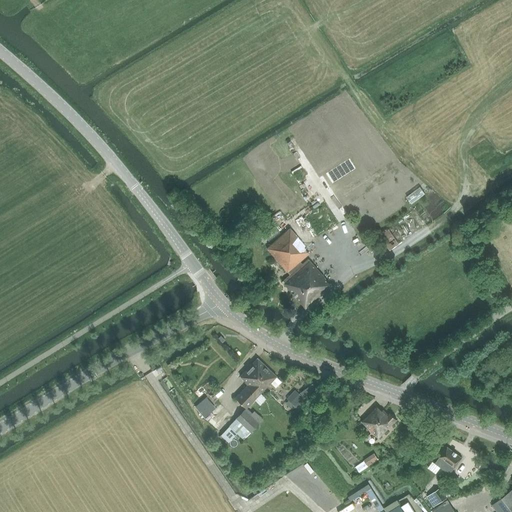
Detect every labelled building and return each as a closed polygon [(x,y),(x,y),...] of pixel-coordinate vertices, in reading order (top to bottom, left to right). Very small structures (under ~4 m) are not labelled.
[(419,186),(404,196),(409,203),(424,193),(419,186)] [(288,273),(309,254),(304,247),(305,246),(290,228),(266,249),(288,273)] [(389,252),(399,245),(388,228),(378,235),(389,252)] [(281,282),(305,308),(329,285),(324,280),(326,279),(308,258),(281,282)] [(246,409),(276,376),(257,358),(240,376),(248,383),(234,398),(246,409)] [(297,389),(304,381),(297,375),(290,383),(297,389)] [(293,389),(286,398),(294,405),(306,391),(308,393),(315,385),(310,380),(298,394),(293,389)] [(207,381),(202,384),(209,393),(214,390),(207,381)] [(379,439),(397,420),(390,413),(388,415),(384,410),(382,412),(377,407),(362,422),(379,439)] [(244,409),(235,419),(222,433),(230,441),(237,433),(244,440),(251,433),(259,423),(244,409)] [(450,475),(462,458),(447,446),(435,463),(450,475)] [(374,452),(364,457),(368,464),(378,459),(374,452)] [(363,458),(353,465),(357,472),(367,464),(363,458)] [(497,511),(511,511),(511,483),(511,489),(492,505),(497,511)] [(373,488),(367,490),(374,508),(381,506),(373,488)] [(427,497),(434,507),(447,498),(440,488),(427,497)] [(433,511),(455,511),(454,509),(449,501),(433,511)]
